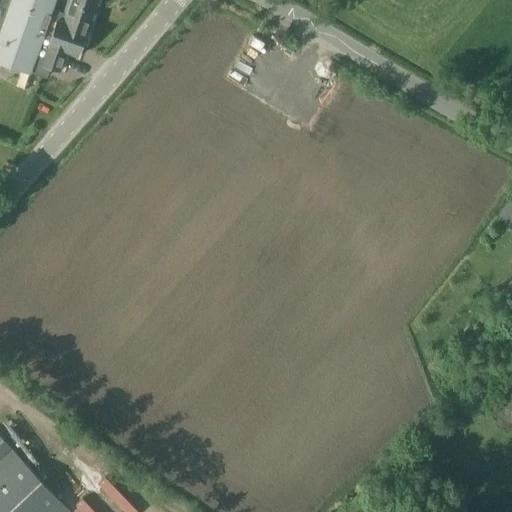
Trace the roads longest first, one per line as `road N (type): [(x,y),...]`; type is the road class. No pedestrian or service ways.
road 1 (unclassified): [(268,0),(511,139)]
road 2 (tertiary): [(0,200),(177,0)]
road 3 (unknown): [(0,395),(172,511)]
